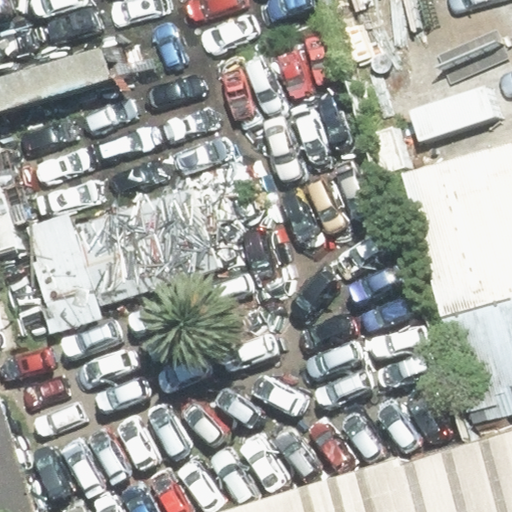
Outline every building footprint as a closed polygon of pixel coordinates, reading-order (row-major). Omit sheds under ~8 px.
[(0,97),(0,138),(170,90),(159,53),(0,97)] [(0,227),(9,259),(42,250),(64,328),(271,269),(244,172),(36,231),(12,146),(0,149),(0,227)] [(511,146),(422,174),(466,317),(511,303),(511,146)] [(0,399),(0,511),(64,511),(29,391),(0,399)] [(511,511),(511,429),(237,511),(511,511)]
